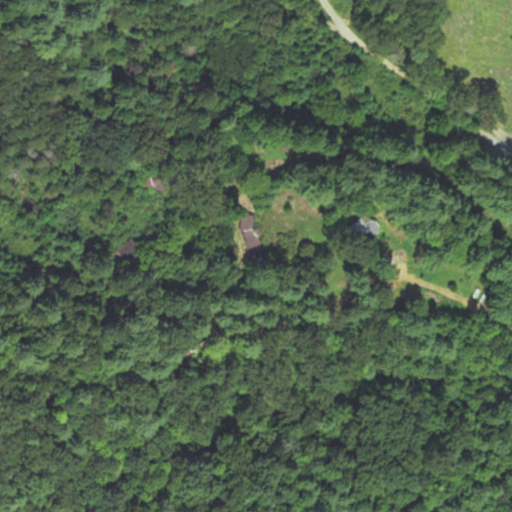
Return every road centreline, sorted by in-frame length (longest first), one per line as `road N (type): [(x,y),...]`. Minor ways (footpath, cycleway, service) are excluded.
road 1 (residential): [(0,293),(80,291),(135,253),(190,256),(231,269),(240,249),(232,201),(299,137),(353,127),(497,133)]
road 2 (residential): [(497,133),(437,79),(338,22),(328,0)]
